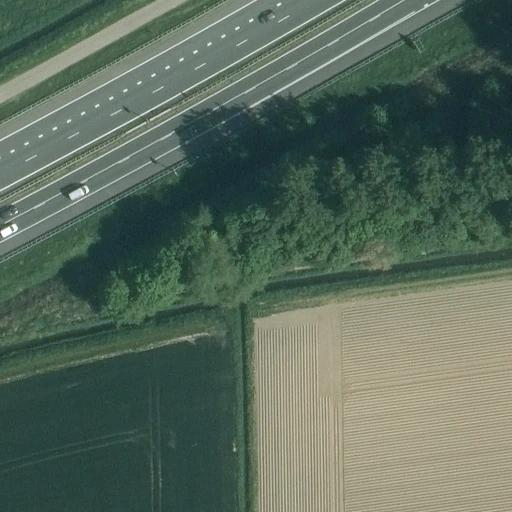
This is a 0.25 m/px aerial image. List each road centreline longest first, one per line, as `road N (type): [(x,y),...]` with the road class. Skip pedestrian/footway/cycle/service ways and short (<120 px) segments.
road 1 (motorway): [(0,226),(408,0)]
road 2 (motorway): [(311,0),(0,173)]
road 3 (unclassified): [(0,88),(174,0)]
